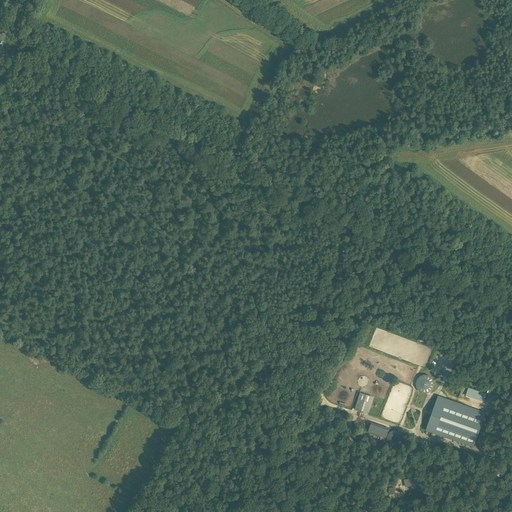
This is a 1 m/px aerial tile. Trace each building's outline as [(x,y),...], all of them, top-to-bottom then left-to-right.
[(422,394),(436,388),(429,372),(415,378),(422,394)] [(466,395),(477,399),(480,392),(468,388),(466,395)] [(361,393),(356,409),(358,410),(361,400),(370,403),(372,397),(361,393)] [(438,396),(427,429),(473,446),(485,412),(438,396)] [(386,437),(389,430),(371,424),(368,432),(386,437)] [(388,432),(391,443),(395,442),(396,444),(401,443),(398,430),(388,432)] [(403,480),(405,486),(417,483),(415,477),(403,480)]
